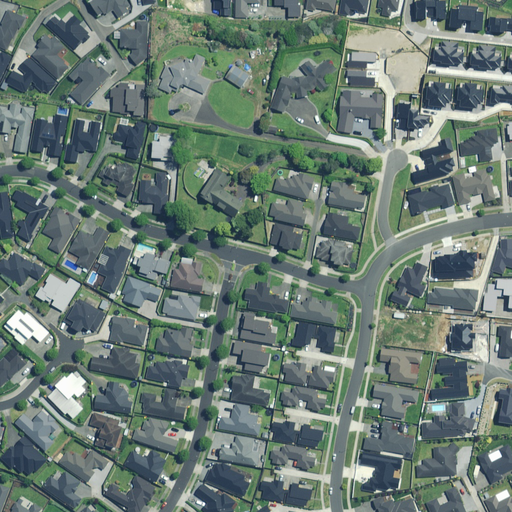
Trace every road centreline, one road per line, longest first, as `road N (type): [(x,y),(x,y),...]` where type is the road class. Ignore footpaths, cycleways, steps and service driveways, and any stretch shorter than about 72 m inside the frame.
road 1 (residential): [(166,511),(195,449),(234,254)]
road 2 (residential): [(0,172),(55,179),(149,229),(234,254)]
road 3 (residential): [(365,290),(337,462),(340,511)]
road 4 (residential): [(234,254),(365,290)]
road 5 (residential): [(511,106),(441,114),(428,137),(398,158)]
road 6 (residential): [(411,0),(416,28),(511,41)]
road 7 (residential): [(511,220),(396,251)]
